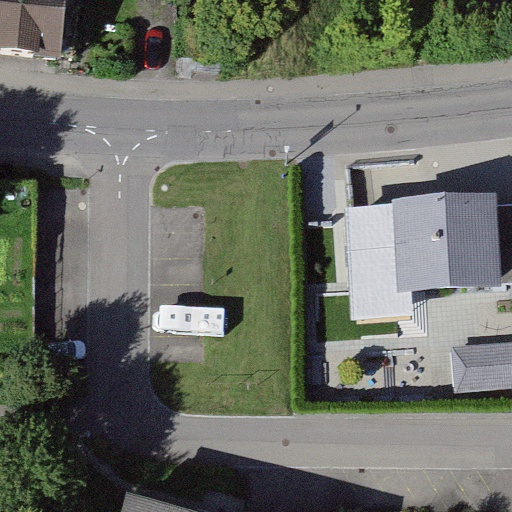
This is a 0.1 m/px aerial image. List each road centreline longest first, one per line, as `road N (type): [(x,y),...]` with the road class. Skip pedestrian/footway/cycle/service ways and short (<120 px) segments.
road 1 (residential): [(121,132),(132,392),(167,444),(250,457),(511,444)]
road 2 (tertiary): [(121,132),(392,126),(511,109)]
road 3 (tertiary): [(0,120),(121,132)]
